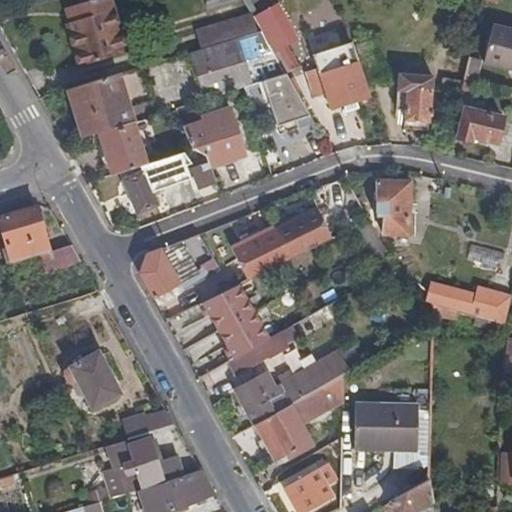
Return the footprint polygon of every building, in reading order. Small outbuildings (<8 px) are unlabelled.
[(127,51),(110,0),(86,0),(66,7),(84,65),(127,51)] [(255,21),(251,15),(230,21),(236,37),(259,29),(255,21)] [(267,15),(255,21),(259,29),(278,62),(290,56),(267,15)] [(511,68),(511,28),(492,23),(482,62),(511,68)] [(259,29),(236,37),(251,83),(252,83),(263,80),(285,74),(278,62),(259,29)] [(375,36),(355,43),(367,79),(387,73),(375,36)] [(251,83),(236,37),(192,51),(206,97),(243,86),(251,83)] [(332,109),(372,95),(367,79),(355,43),(313,57),(324,88),(332,109)] [(480,59),(467,57),(463,75),(475,78),(480,59)] [(69,89),(83,135),(101,130),(132,120),(118,73),(69,89)] [(278,126),(310,117),(300,100),(285,74),(263,80),(278,126)] [(475,78),(463,75),(456,107),(464,109),(465,107),(468,108),(475,78)] [(243,86),(248,99),(257,96),(252,83),(251,83),(243,86)] [(433,88),(408,87),(408,120),(432,121),(433,88)] [(205,118),(182,124),(188,141),(208,157),(212,166),(244,155),(228,106),(204,113),(205,118)] [(465,107),(464,109),(457,138),(477,142),(478,136),(498,141),(504,116),(468,108),(465,107)] [(101,130),(113,172),(145,163),(132,120),(101,130)] [(199,188),(217,181),(212,166),(208,157),(188,141),(191,149),(197,167),(192,170),(199,188)] [(160,204),(142,169),(120,178),(138,213),(160,204)] [(408,185),(376,184),(375,219),(380,220),(380,234),(407,235),(408,185)] [(2,209),(0,210),(0,224),(4,224),(11,247),(47,237),(39,208),(5,218),(2,209)] [(232,246),(248,280),(292,259),(335,239),(320,208),(275,225),(277,228),(232,246)] [(384,274),(398,266),(372,221),(358,228),(384,274)] [(203,274),(184,239),(147,253),(140,273),(157,304),(167,299),(179,294),(178,293),(176,287),(203,274)] [(499,250),(471,243),(467,259),(495,267),(499,250)] [(46,272),(81,262),(71,246),(40,255),(46,272)] [(239,284),(203,301),(236,358),(270,338),(239,284)] [(436,305),(495,321),(502,293),(488,290),(484,305),(438,294),(436,305)] [(230,361),(238,375),(291,347),(290,344),(302,337),(295,325),(270,338),(236,358),(230,361)] [(234,388),(255,423),(345,374),(353,370),(340,348),(294,374),(280,382),(277,384),(268,369),(234,388)] [(100,354),(71,369),(71,370),(66,372),(66,377),(69,384),(73,386),(79,384),(85,396),(93,411),(122,395),(100,354)] [(280,382),(294,374),(292,370),(278,377),(280,382)] [(345,402),(345,374),(255,423),(274,459),(288,452),(290,456),(317,442),(306,423),(345,402)] [(79,384),(73,386),(80,398),(85,396),(79,384)] [(419,445),(419,403),(418,403),(418,391),(395,391),(394,403),(358,403),(357,451),(387,451),(387,445),(419,445)] [(123,422),(125,428),(167,414),(165,410),(146,416),(145,415),(123,422)] [(128,443),(175,428),(167,414),(125,428),(107,433),(112,448),(128,443)] [(141,491),(183,478),(176,458),(158,464),(151,441),(130,447),(113,453),(118,470),(125,495),(141,491)] [(112,448),(113,453),(130,447),(128,443),(112,448)] [(337,480),(330,468),(288,489),(297,503),(337,480)] [(110,500),(125,495),(118,470),(103,474),(110,500)] [(148,511),(179,511),(217,500),(201,472),(183,478),(141,491),(148,511)] [(419,511),(436,504),(431,481),(391,503),(396,511),(419,511)]
